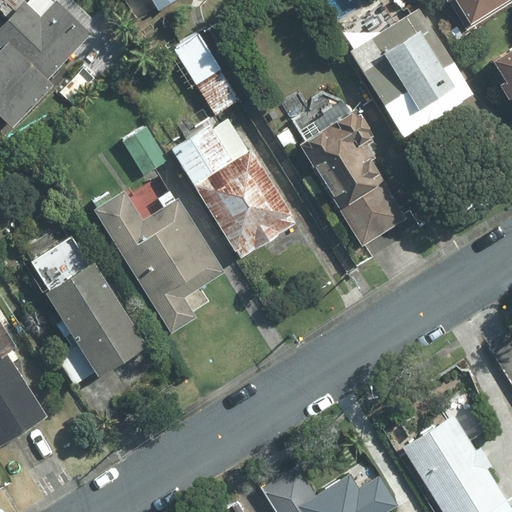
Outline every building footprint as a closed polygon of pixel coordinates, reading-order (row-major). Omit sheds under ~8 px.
[(22,0),(0,24),(0,34),(7,41),(0,48),(0,101),(20,120),(60,76),(55,71),(96,28),(65,0),(54,0),(44,11),(31,0),(22,0)] [(439,0),(440,1),(440,0),(451,0),(465,22),(501,0),(439,0)] [(428,22),(391,44),(424,100),(461,78),(428,22)] [(211,113),(242,94),(203,30),(172,49),(211,113)] [(511,42),(497,52),(498,55),(482,65),(504,98),(511,92),(511,42)] [(409,216),(363,139),(378,131),(361,102),(306,137),(368,240),(409,216)] [(145,128),(125,141),(147,175),(167,162),(145,128)] [(258,145),(199,178),(241,252),(300,218),(258,145)] [(141,221),(124,192),(98,206),(172,333),(197,319),(185,299),(224,276),(179,200),(141,221)] [(152,337),(99,254),(51,284),(104,367),(152,337)] [(0,441),(1,442),(50,413),(10,348),(19,342),(0,310),(0,441)] [(442,511),(511,511),(511,503),(454,411),(400,444),(442,511)] [(388,511),(400,505),(381,473),(364,483),(355,468),(316,493),(298,464),(260,487),(275,511),(388,511)]
